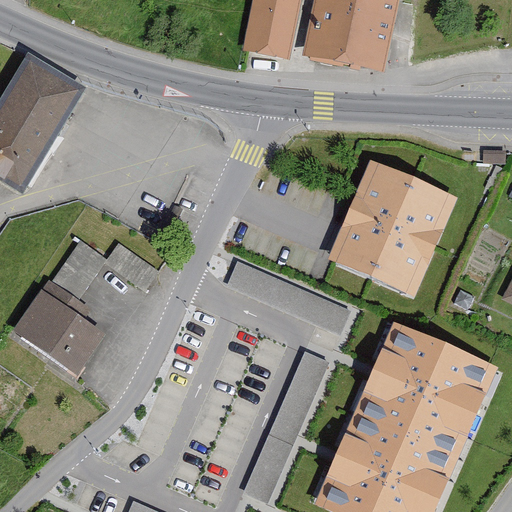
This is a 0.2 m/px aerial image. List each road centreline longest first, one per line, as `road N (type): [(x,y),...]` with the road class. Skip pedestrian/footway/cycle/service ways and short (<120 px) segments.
road 1 (residential): [(264,100),(250,152),(130,401),(11,511)]
road 2 (secondary): [(264,100),(112,65),(0,17)]
road 3 (secondary): [(511,114),(264,100)]
